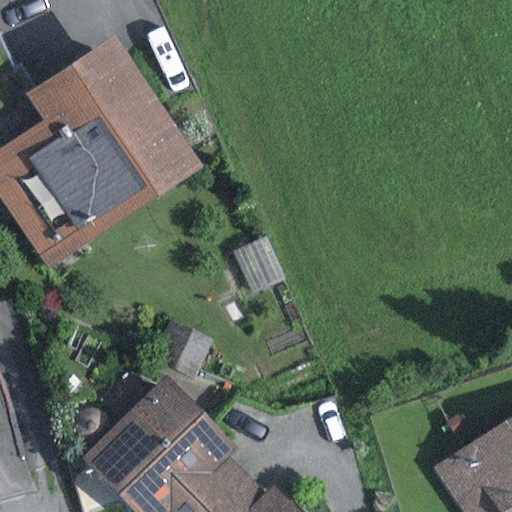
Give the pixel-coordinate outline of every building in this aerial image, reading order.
[(0,153),(54,117),(33,87),(13,30),(0,35),(0,153)] [(54,117),(0,153),(0,173),(56,256),(197,161),(111,35),(33,87),(54,117)] [(207,511),(247,473),(226,451),(232,445),(167,379),(90,454),(147,511),(207,511)] [(511,511),(511,420),(450,462),(483,511),(511,511)] [(269,495),(247,473),(207,511),(297,511),(275,489),(269,495)]
